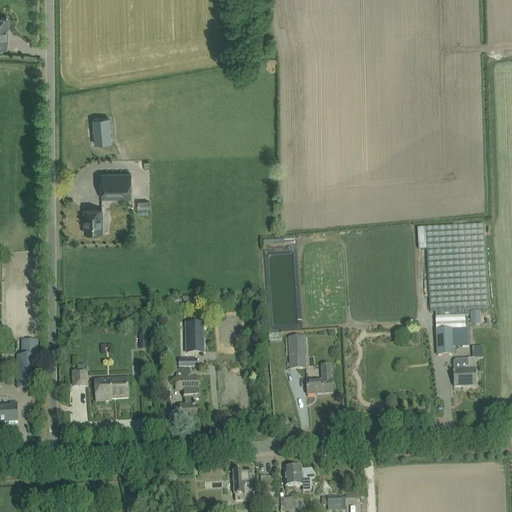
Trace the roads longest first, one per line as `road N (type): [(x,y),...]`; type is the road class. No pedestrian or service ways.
road 1 (unclassified): [(53,464),(48,0)]
road 2 (unclassified): [(53,464),(511,437)]
